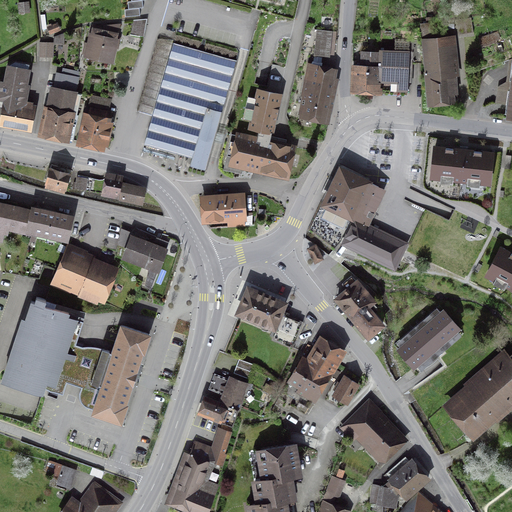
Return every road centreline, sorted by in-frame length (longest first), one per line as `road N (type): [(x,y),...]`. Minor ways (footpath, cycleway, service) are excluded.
road 1 (unclassified): [(272,246),(379,375),(465,511)]
road 2 (secondary): [(209,261),(210,322),(156,481)]
road 3 (residential): [(190,228),(0,187)]
road 4 (secondary): [(0,140),(137,172),(169,197)]
road 5 (residential): [(156,481),(0,428)]
road 6 (unclassified): [(511,131),(404,117),(353,122)]
road 7 (residential): [(307,196),(254,185),(198,186),(169,197)]
road 8 (residential): [(353,122),(344,81),(350,0)]
